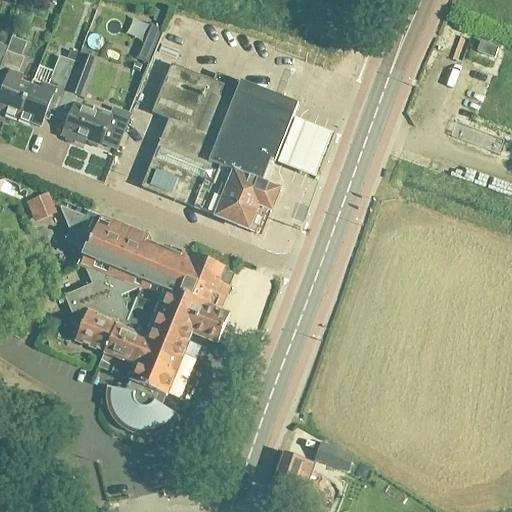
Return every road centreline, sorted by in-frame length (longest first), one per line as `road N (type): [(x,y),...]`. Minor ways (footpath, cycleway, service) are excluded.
road 1 (residential): [(315,281),(0,154)]
road 2 (primary): [(315,281),(417,0)]
road 3 (primary): [(229,511),(315,281)]
